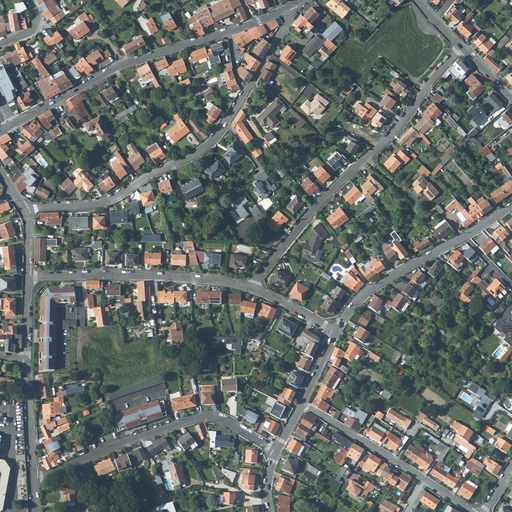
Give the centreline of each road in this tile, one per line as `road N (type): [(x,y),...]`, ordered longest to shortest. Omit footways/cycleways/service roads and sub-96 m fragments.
road 1 (residential): [(27,210),(104,202),(193,153),(221,130),(289,6)]
road 2 (residential): [(459,47),(252,285)]
road 3 (tertiary): [(253,23),(121,66),(10,125)]
road 4 (residential): [(274,448),(220,419),(195,417),(34,479)]
road 5 (residential): [(30,277),(152,274),(252,285)]
road 6 (residential): [(511,204),(381,279),(335,331)]
road 7 (residential): [(472,511),(301,403)]
road 8 (residential): [(34,479),(25,358)]
